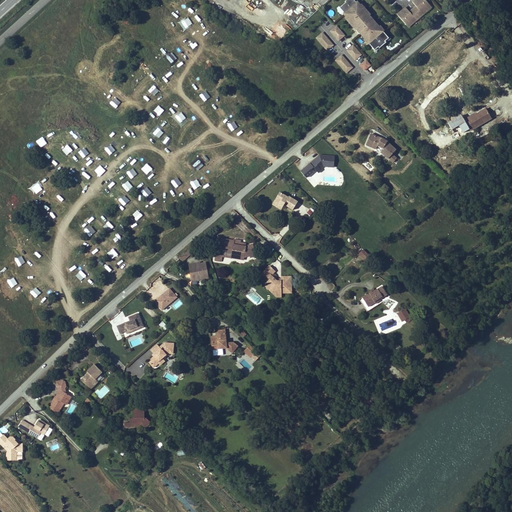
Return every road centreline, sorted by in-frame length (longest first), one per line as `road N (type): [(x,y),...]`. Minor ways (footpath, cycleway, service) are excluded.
road 1 (unclassified): [(0,408),(232,198)]
road 2 (unclassified): [(232,198),(469,0)]
road 3 (unclassified): [(330,293),(232,198)]
